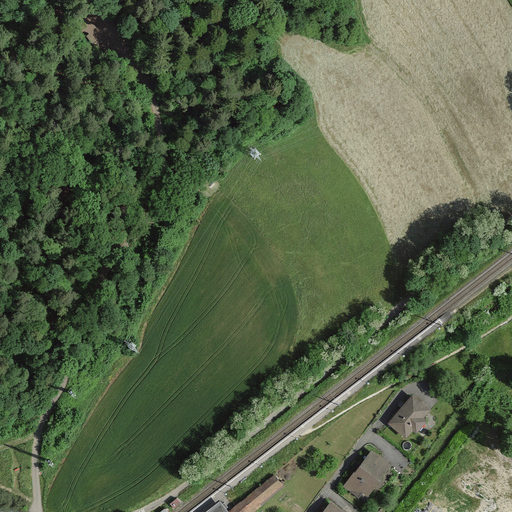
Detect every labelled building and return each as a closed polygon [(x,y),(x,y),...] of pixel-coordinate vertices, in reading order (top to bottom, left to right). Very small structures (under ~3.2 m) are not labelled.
[(413,394),(388,424),(413,445),(438,414),(413,394)] [(454,475),(491,501),(511,472),(511,460),(481,438),(454,475)] [(372,450),(343,489),(364,505),(394,466),(372,450)] [(274,473),(229,510),(228,511),(253,511),(284,485),(274,473)] [(466,511),(439,491),(423,511),(466,511)] [(181,502),(177,497),(170,503),(174,508),(181,502)] [(223,503),(220,499),(203,511),(226,511),(228,511),(229,510),(227,507),(228,506),(224,502),(223,503)] [(346,511),(332,501),(324,511),(346,511)]
